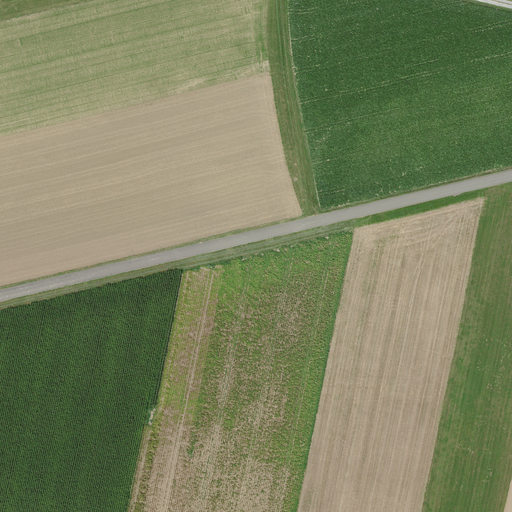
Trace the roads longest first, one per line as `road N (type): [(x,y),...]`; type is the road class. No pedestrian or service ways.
road 1 (unclassified): [(0,298),(511,177)]
road 2 (track): [(318,224),(287,117),(279,0)]
